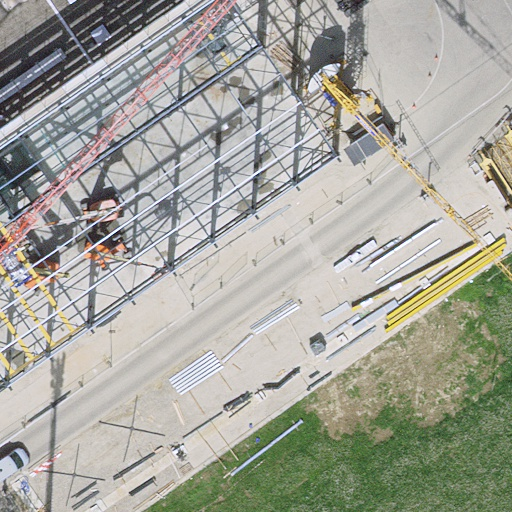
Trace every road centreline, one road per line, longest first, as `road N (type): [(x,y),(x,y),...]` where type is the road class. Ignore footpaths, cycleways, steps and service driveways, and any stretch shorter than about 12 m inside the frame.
road 1 (unknown): [(0,459),(439,142)]
road 2 (unknown): [(439,142),(352,0)]
